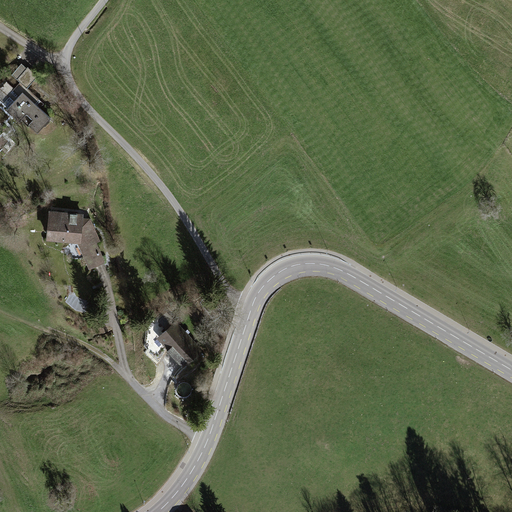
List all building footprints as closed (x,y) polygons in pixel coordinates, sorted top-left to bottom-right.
[(22,64),(13,74),(21,82),(27,88),(38,76),(28,67),(27,68),(22,64)] [(50,117),(23,92),(20,96),(13,90),(15,88),(7,81),(0,88),(0,100),(8,108),(7,109),(20,121),(22,119),(28,125),(29,124),(38,131),(50,117)] [(21,82),(15,88),(13,90),(20,96),(23,92),(27,88),(21,82)] [(84,213),(50,210),(47,239),(78,242),(89,268),(106,261),(97,241),(100,240),(91,218),(84,217),(84,213)] [(168,312),(158,320),(164,327),(174,318),(168,312)] [(174,321),(157,337),(185,367),(201,351),(174,321)]
